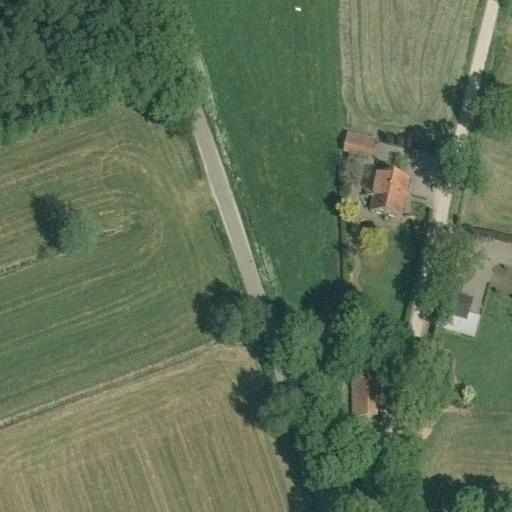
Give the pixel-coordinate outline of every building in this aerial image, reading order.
[(344,154),(373,160),(376,143),(348,136),(344,154)] [(410,182),(374,174),(369,198),(374,200),(371,213),(402,219),(410,182)] [(462,323),(469,301),(448,296),(442,317),(462,323)] [(356,415),(378,414),(376,339),(352,340),(356,415)] [(484,416),(502,420),(505,404),(487,400),(484,416)]
